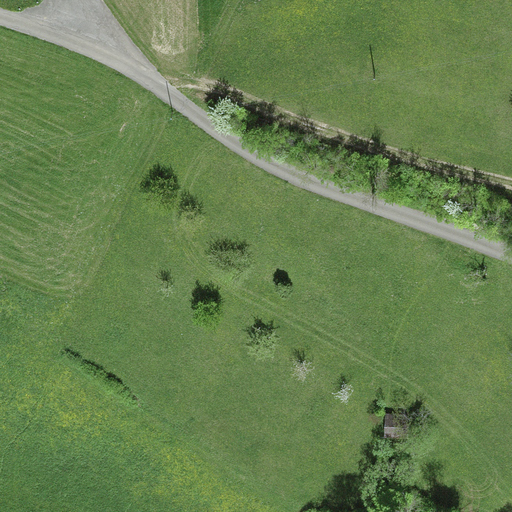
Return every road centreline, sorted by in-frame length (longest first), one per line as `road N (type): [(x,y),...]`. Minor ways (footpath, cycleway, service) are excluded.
road 1 (residential): [(100,36),(175,101),(275,169),(511,258)]
road 2 (track): [(150,80),(230,90),(345,138),(511,183)]
